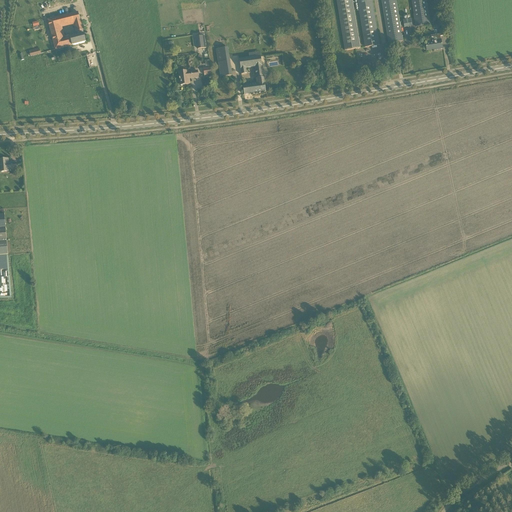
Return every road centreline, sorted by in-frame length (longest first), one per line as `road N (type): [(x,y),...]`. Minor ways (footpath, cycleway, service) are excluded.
road 1 (secondary): [(0,134),(174,121),(511,66)]
road 2 (track): [(13,133),(8,11),(0,6)]
